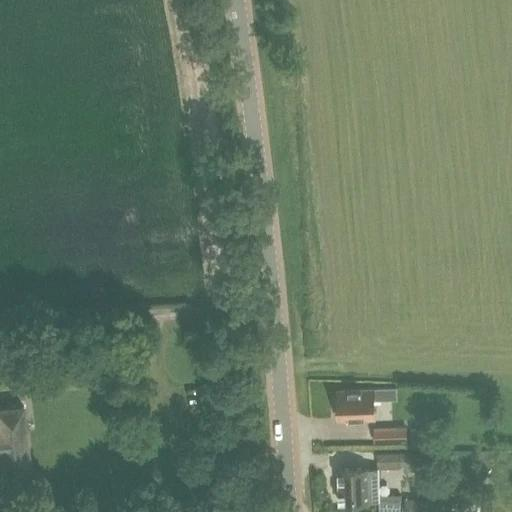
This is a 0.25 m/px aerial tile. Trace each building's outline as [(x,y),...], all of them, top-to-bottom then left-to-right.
[(84,372),(83,358),(73,359),(51,360),(52,375),(74,374),(73,372),(84,372)] [(340,418),(373,417),(373,400),(395,400),(395,388),(372,388),(339,390),(340,418)] [(0,468),(0,469),(29,466),(22,405),(0,406),(0,468)] [(396,440),(396,426),(373,426),(373,442),(396,441),(396,440)] [(407,426),(396,426),(396,440),(408,440),(407,426)] [(435,427),(411,426),(410,448),(434,449),(435,427)] [(424,461),(424,451),(424,450),(399,451),(378,452),(378,466),(399,466),(424,465),(424,461)] [(434,451),(424,451),(424,461),(434,461),(434,451)] [(340,502),(378,501),(380,501),(379,494),(379,467),(367,467),(339,468),(340,502)] [(436,511),(437,499),(404,499),(404,511),(436,511)]
